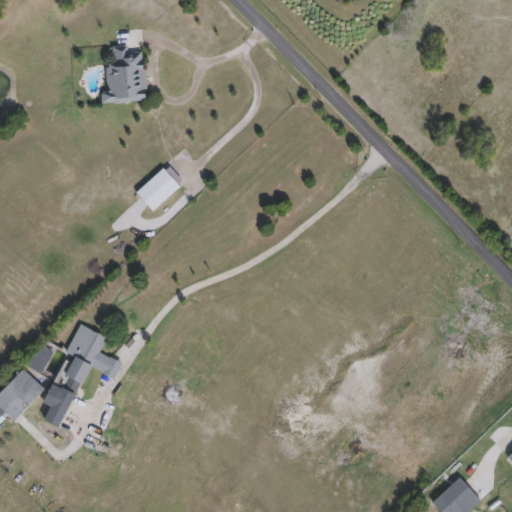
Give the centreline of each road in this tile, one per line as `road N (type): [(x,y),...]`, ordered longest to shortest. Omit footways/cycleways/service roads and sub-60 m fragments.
road 1 (tertiary): [(241,0),(511,279)]
road 2 (residential): [(386,148),(264,252),(165,305),(107,395)]
